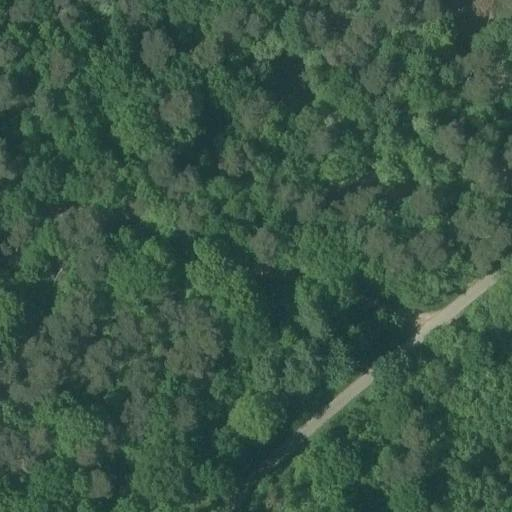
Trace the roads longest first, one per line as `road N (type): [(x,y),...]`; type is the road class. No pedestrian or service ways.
road 1 (track): [(433,325),(0,189)]
road 2 (unclassified): [(511,265),(294,441),(223,511)]
